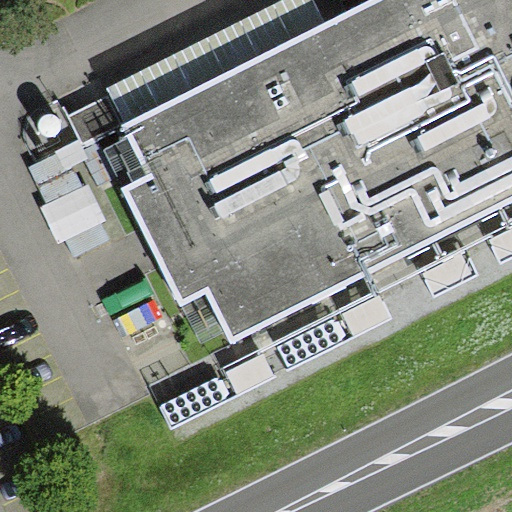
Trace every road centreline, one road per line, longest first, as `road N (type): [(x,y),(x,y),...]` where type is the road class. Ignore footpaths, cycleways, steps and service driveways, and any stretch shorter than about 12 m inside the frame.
road 1 (primary): [(511,397),(281,511)]
road 2 (residential): [(0,78),(156,0)]
